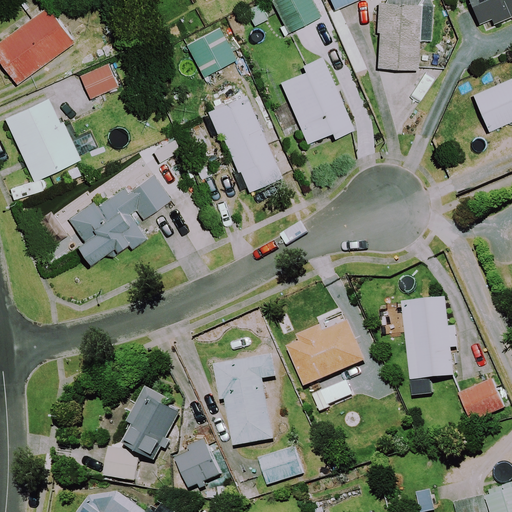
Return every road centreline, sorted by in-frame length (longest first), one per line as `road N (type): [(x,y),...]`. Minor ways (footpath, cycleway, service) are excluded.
road 1 (residential): [(382,214),(201,294),(1,356)]
road 2 (residential): [(4,511),(9,453),(1,356)]
